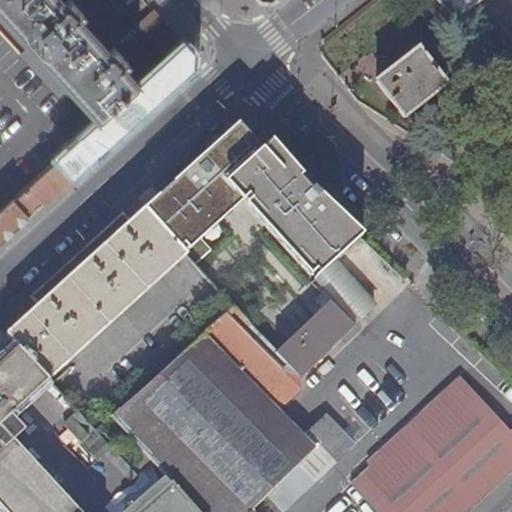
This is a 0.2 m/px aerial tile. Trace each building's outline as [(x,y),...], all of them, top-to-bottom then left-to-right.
[(0,0),(0,22),(26,51),(20,56),(58,98),(63,93),(94,127),(138,86),(129,75),(134,70),(113,47),(108,52),(83,26),(89,21),(71,0),(66,0),(63,3),(60,0),(0,0)] [(511,0),(436,0),(453,22),(481,0),(511,0)] [(192,52),(184,43),(138,86),(94,127),(58,159),(73,176),(192,67),(192,52)] [(446,86),(418,50),(376,83),(404,118),(446,86)] [(147,214),(184,253),(243,192),(252,204),(322,274),(362,236),(271,143),(260,149),(234,125),(147,214)] [(28,217),(73,176),(58,159),(14,199),(28,217)] [(0,241),(28,217),(14,199),(0,211),(0,241)] [(128,222),(121,214),(30,297),(37,306),(5,336),(17,349),(49,380),(185,255),(142,210),(128,222)] [(341,265),(320,284),(356,324),(377,305),(341,265)] [(11,415),(49,380),(17,349),(0,364),(0,508),(3,511),(247,511),(251,509),(279,482),(297,465),(310,478),(313,482),(353,445),(326,417),(310,432),(300,436),(278,411),(300,390),(299,378),(355,326),(324,293),(308,307),(317,317),(277,353),(235,309),(114,416),(142,448),(130,458),(141,471),(153,462),(164,476),(133,504),(130,500),(125,504),(129,508),(124,511),(79,511),(14,440),(25,430),(11,415)] [(471,511),(511,475),(511,435),(459,379),(348,480),(377,511),(471,511)] [(97,430),(80,413),(66,427),(96,458),(111,444),(97,430)] [(292,495),(310,478),(297,465),(279,482),(292,495)]
